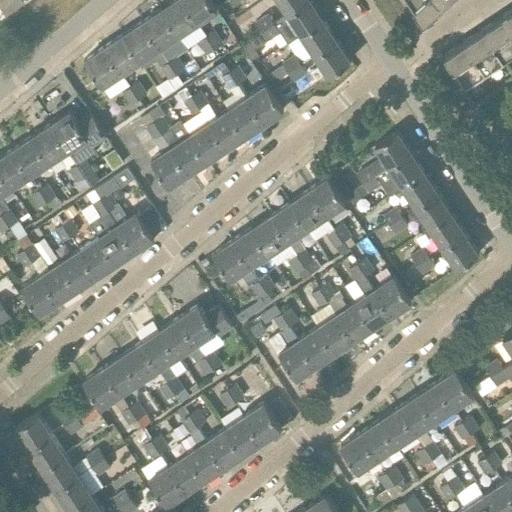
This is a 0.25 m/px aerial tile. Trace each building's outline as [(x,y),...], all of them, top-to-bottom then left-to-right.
[(0,0),(0,5),(6,14),(26,0),(0,0)] [(179,34),(198,22),(184,0),(172,0),(161,7),(179,34)] [(184,0),(198,22),(218,9),(211,0),(184,0)] [(280,30),(287,41),(324,18),(311,0),(305,0),(287,12),(275,20),(274,21),(280,30)] [(279,0),(282,3),(287,12),(305,0),(279,0)] [(410,0),(424,20),(442,4),(438,0),(410,0)] [(160,47),(179,34),(161,7),(142,20),(160,47)] [(511,34),(511,8),(500,16),(511,34)] [(274,21),(275,20),(269,11),(255,21),(261,29),(274,21)] [(502,60),(511,53),(511,34),(500,16),(482,28),(502,60)] [(315,53),(337,38),(324,18),(287,41),(294,52),(301,62),(315,53)] [(141,60),(160,47),(142,20),(123,33),(141,60)] [(261,29),(268,39),(280,30),(274,21),(261,29)] [(215,47),(223,41),(215,28),(206,34),(215,47)] [(484,72),(502,60),(482,28),(463,41),(484,72)] [(268,39),(261,29),(241,43),(252,58),(259,53),(256,47),(268,39)] [(122,72),(141,60),(123,33),(104,46),(122,72)] [(206,52),(215,47),(206,34),(198,40),(206,52)] [(328,74),(351,59),(337,38),(315,53),(301,62),(307,71),(320,62),(328,74)] [(466,84),(484,72),(463,41),(445,53),(466,84)] [(103,85),(122,72),(104,46),(85,58),(103,85)] [(289,70),(301,62),(294,52),(282,60),(289,70)] [(168,59),(176,72),(185,66),(177,54),(168,59)] [(168,77),(176,72),(168,59),(160,65),(168,77)] [(307,71),(301,62),(289,70),(289,71),(295,79),(296,78),(307,71)] [(238,82),(247,76),(238,64),(230,69),(238,82)] [(230,87),(238,82),(230,69),(221,75),(230,87)] [(139,97),(147,91),(139,79),(131,84),(139,97)] [(284,108),(281,104),(266,81),(247,93),(265,121),(284,108)] [(130,103),(139,97),(131,84),(122,90),(130,103)] [(192,112),(200,107),(192,94),(186,86),(178,91),(192,112)] [(200,107),(208,101),(200,89),(192,94),(200,107)] [(246,134),(265,121),(247,93),(227,106),(246,134)] [(226,147),(246,134),(227,106),(208,119),(226,147)] [(89,109),(76,118),(70,109),(51,122),(69,149),(77,161),(91,184),(100,178),(85,157),(96,149),(94,144),(107,136),(89,109)] [(169,185),(188,172),(148,111),(140,116),(162,149),(151,157),(169,185)] [(207,159),(189,132),(181,120),(170,126),(162,114),(154,119),(149,111),(148,111),(188,172),(207,159)] [(207,159),(226,147),(208,119),(189,132),(207,159)] [(50,162),(69,149),(51,122),(32,135),(50,162)] [(376,173),(388,165),(411,150),(397,129),(375,144),(382,156),(357,173),(363,182),(376,173)] [(31,174),(50,162),(32,135),(13,147),(31,174)] [(0,169),(11,187),(31,174),(13,147),(0,155),(0,169)] [(124,162),(116,149),(105,156),(114,169),(124,162)] [(389,193),(402,185),(424,170),(411,150),(388,165),(376,173),(382,183),(389,193)] [(77,161),(69,167),(77,180),(74,182),(80,191),(91,184),(77,161)] [(0,209),(1,212),(10,224),(18,219),(1,194),(11,187),(0,169),(0,209)] [(415,206),(438,191),(424,170),(402,185),(415,206)] [(376,173),(363,182),(369,191),(382,183),(376,173)] [(154,236),(136,209),(125,216),(109,191),(120,184),(114,175),(95,188),(108,208),(117,222),(135,248),(154,236)] [(309,188),(327,215),(346,202),(328,175),(309,188)] [(47,199),(56,194),(48,181),(39,187),(47,199)] [(39,205),(47,199),(39,187),(31,192),(39,205)] [(95,188),(87,193),(100,213),(108,208),(95,188)] [(307,228),(327,215),(309,188),(290,201),(307,228)] [(429,226),(451,211),(438,191),(415,206),(429,226)] [(305,247),(297,235),(307,228),(290,201),(271,214),(288,240),(297,253),(305,247)] [(390,222),(403,214),(397,205),(384,213),(390,222)] [(116,261),(135,248),(117,222),(108,208),(100,213),(89,221),(92,225),(98,234),(116,261)] [(429,226),(436,237),(442,246),(465,232),(451,211),(429,226)] [(10,224),(1,212),(0,212),(0,228),(1,230),(10,224)] [(269,253),(288,240),(271,214),(251,226),(269,253)] [(396,232),(409,223),(403,214),(390,222),(396,232)] [(70,217),(62,222),(71,235),(79,229),(70,217)] [(63,240),(71,235),(62,222),(55,227),(63,240)] [(335,228),(343,240),(352,234),(343,222),(335,228)] [(232,239),(251,265),(262,258),(269,253),(251,226),(232,239)] [(335,245),(343,240),(335,228),(327,233),(335,245)] [(456,267),(479,252),(465,232),(442,246),(456,267)] [(116,261),(98,234),(79,247),(97,274),(116,261)] [(231,278),(240,272),(249,284),(251,283),(259,278),(251,265),(232,239),(213,252),(231,278)] [(33,259),(41,254),(33,242),(25,247),(33,259)] [(423,245),(410,254),(416,263),(429,254),(423,245)] [(25,265),(33,259),(25,247),(16,253),(25,265)] [(97,274),(79,247),(71,252),(60,260),(78,287),(97,274)] [(310,274),(323,265),(318,257),(314,260),(305,247),(297,253),(305,265),(310,274)] [(297,271),(305,265),(297,253),(289,258),(297,271)] [(429,254),(416,263),(423,273),(436,264),(429,254)] [(366,256),(358,261),(367,274),(374,269),(366,256)] [(58,299),(78,287),(60,260),(40,272),(58,299)] [(367,274),(358,261),(349,267),(358,279),(367,274)] [(39,312),(58,299),(40,272),(21,285),(39,312)] [(259,278),(267,290),(276,284),(268,272),(259,278)] [(412,300),(394,273),(375,286),(392,313),(412,300)] [(373,325),(392,313),(375,286),(367,274),(358,279),(366,292),(355,298),(373,325)] [(267,290),(259,278),(251,283),(259,296),(267,290)] [(320,286),(328,299),(336,293),(328,281),(320,286)] [(320,305),(328,299),(320,286),(311,292),(320,305)] [(341,290),(336,293),(328,299),(336,311),(354,338),(373,325),(355,298),(349,302),(341,290)] [(5,305),(0,308),(0,321),(17,310),(11,301),(5,305)] [(223,331),(235,322),(220,301),(207,310),(223,331)] [(198,342),(217,329),(199,302),(180,315),(198,342)] [(290,306),(281,312),(290,324),(299,319),(290,306)] [(335,351),(354,338),(336,311),(317,324),(335,351)] [(274,317),(282,330),(290,324),(281,312),(274,317)] [(179,354),(198,342),(180,315),(161,328),(179,354)] [(298,336),(290,324),(282,330),(290,342),(279,349),(296,376),(316,364),(298,336)] [(316,364),(335,351),(317,324),(298,336),(316,364)] [(168,379),(176,392),(183,387),(184,386),(168,362),(179,354),(161,328),(142,341),(159,367),(168,379)] [(511,330),(503,336),(511,348),(511,350),(511,330)] [(123,353),(140,380),(159,367),(142,341),(123,353)] [(214,367),(222,361),(214,349),(206,354),(214,367)] [(103,366),(121,392),(129,387),(140,380),(123,353),(103,366)] [(206,372),(214,367),(206,354),(197,360),(206,372)] [(503,366),(498,357),(497,356),(484,365),(490,374),(503,366)] [(511,373),(511,359),(503,366),(509,375),(511,373)] [(121,410),(129,405),(121,392),(103,366),(84,379),(102,405),(113,398),(121,410)] [(509,375),(503,366),(490,374),(497,384),(509,375)] [(455,407),(474,394),(456,367),(437,380),(455,407)] [(159,385),(167,398),(176,392),(168,379),(159,385)] [(436,419),(455,407),(437,380),(418,393),(436,419)] [(236,382),(228,388),(236,400),(244,395),(236,382)] [(236,400),(228,388),(219,393),(228,406),(236,400)] [(416,432),(436,419),(418,393),(398,405),(416,432)] [(138,417),(143,425),(151,420),(137,399),(129,405),(138,417)] [(264,400),(252,407),(244,413),(262,439),(282,426),(264,400)] [(65,423),(71,433),(99,414),(93,404),(77,415),(65,423)] [(129,423),(138,417),(129,405),(121,410),(129,423)] [(397,445),(416,432),(398,405),(379,418),(397,445)] [(65,423),(77,415),(72,406),(59,414),(65,423)] [(190,413),(198,425),(207,420),(198,407),(190,413)] [(30,446),(52,432),(38,411),(16,426),(30,446)] [(224,465),(207,438),(198,425),(190,413),(181,418),(198,443),(187,451),(205,477),(224,465)] [(243,452),(262,439),(244,413),(225,425),(243,452)] [(471,432),(479,426),(471,414),(462,420),(471,432)] [(360,431),(378,457),(397,445),(379,418),(360,431)] [(462,438),(471,432),(462,420),(454,425),(462,438)] [(511,421),(503,427),(508,435),(511,432),(511,421)] [(224,465),(243,452),(225,425),(207,438),(224,465)] [(341,443),(359,470),(378,457),(360,431),(341,443)] [(43,467),(66,452),(52,432),(30,446),(43,467)] [(160,434),(152,439),(160,451),(168,446),(160,434)] [(152,457),(160,451),(152,439),(144,445),(152,457)] [(433,457),(441,452),(433,439),(424,445),(433,457)] [(424,463),(433,457),(424,445),(416,450),(424,463)] [(105,456),(99,446),(86,455),(92,464),(105,456)] [(486,454),(495,467),(502,462),(494,449),(486,454)] [(205,477),(187,451),(168,463),(186,490),(205,477)] [(57,487),(79,473),(72,462),(66,452),(43,467),(57,487)] [(486,473),(495,467),(486,454),(477,460),(486,473)] [(105,456),(92,464),(98,473),(111,465),(105,456)] [(186,490),(168,463),(158,470),(149,476),(167,503),(186,490)] [(386,470),(394,482),(403,476),(395,464),(386,470)] [(386,470),(378,475),(386,487),(394,482),(386,470)] [(511,472),(502,479),(511,493),(511,472)] [(70,508),(93,493),(79,473),(57,487),(70,508)] [(457,474),(448,480),(456,493),(465,487),(457,474)] [(510,511),(511,511),(511,493),(502,479),(483,492),(496,511),(510,511)] [(456,493),(448,480),(439,485),(448,498),(456,493)] [(113,496),(119,505),(132,497),(126,487),(113,496)] [(496,511),(483,492),(464,505),(468,511),(496,511)] [(73,511),(105,511),(100,504),(93,493),(70,508),(73,511)] [(399,506),(402,511),(410,506),(418,500),(413,493),(397,503),(399,506)] [(310,511),(338,511),(326,494),(307,506),(310,511)] [(132,497),(119,505),(123,511),(128,511),(138,506),(132,497)] [(426,511),(418,500),(410,506),(413,511),(426,511)]
